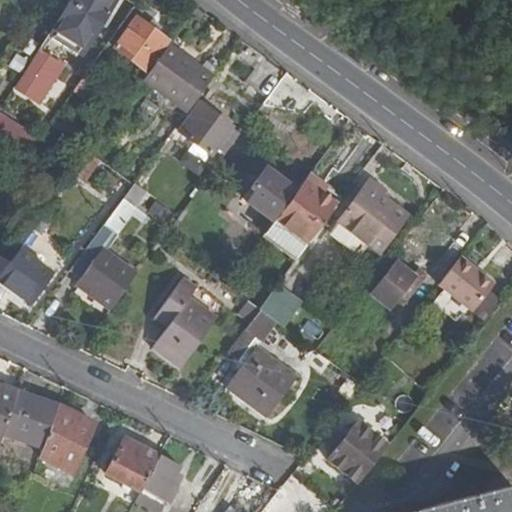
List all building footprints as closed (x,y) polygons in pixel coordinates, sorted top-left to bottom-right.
[(115,3),(110,0),(70,0),(60,16),(45,40),(73,61),(94,32),(115,3)] [(141,0),(110,0),(115,3),(94,32),(99,36),(120,7),(131,15),(141,0)] [(155,16),(168,0),(148,0),(143,7),(155,16)] [(166,42),(137,18),(115,47),(145,70),(166,42)] [(144,79),(187,110),(214,75),(171,43),(144,79)] [(38,106),(65,66),(39,48),(12,89),(38,106)] [(179,132),(195,144),(211,156),(231,128),(201,103),(179,132)] [(0,142),(26,156),(39,139),(0,119),(0,142)] [(211,156),(195,144),(189,151),(205,163),(211,156)] [(96,165),(85,157),(73,173),(84,180),(96,165)] [(271,222),(295,191),(264,168),(250,187),(256,191),(246,203),(271,222)] [(328,183),(314,172),(303,186),(317,197),(328,183)] [(132,185),(139,190),(148,179),(141,174),(132,185)] [(385,195),(370,183),(339,223),(379,254),(408,220),(382,199),(385,195)] [(146,196),(139,190),(132,185),(121,199),(136,210),(146,196)] [(317,197),(303,186),(277,220),(308,243),(333,210),(317,197)] [(131,216),(136,210),(121,199),(103,224),(114,233),(117,235),(131,216)] [(165,224),(171,210),(152,202),(146,216),(165,224)] [(144,216),(136,210),(131,216),(139,221),(144,216)] [(339,223),(330,235),(353,253),(362,241),(339,223)] [(114,233),(103,224),(70,269),(80,277),(101,250),(114,233)] [(49,271),(17,247),(8,260),(0,270),(0,281),(26,301),(49,271)] [(76,282),(112,310),(137,275),(101,250),(80,277),(76,282)] [(0,270),(8,260),(0,256),(0,270)] [(411,277),(390,261),(366,290),(390,309),(396,302),(402,305),(423,278),(415,272),(411,277)] [(481,279),(457,261),(433,292),(469,320),(475,312),(485,320),(502,300),(491,291),(498,283),(485,273),(481,279)] [(236,275),(227,287),(248,302),(259,309),(267,299),(236,275)] [(183,279),(160,311),(171,320),(164,328),(150,347),(178,370),(215,320),(189,299),(196,290),(183,279)] [(259,309),(282,327),(300,302),(277,286),(267,299),(259,309)] [(259,309),(248,302),(239,312),(250,320),(259,309)] [(171,320),(160,311),(154,319),(164,328),(171,320)] [(244,330),(226,353),(236,361),(250,343),(255,348),(259,342),(244,330)] [(250,343),(236,361),(241,366),(226,388),(265,418),(295,378),(255,348),(250,343)] [(0,445),(5,433),(17,398),(0,391),(0,445)] [(17,398),(5,433),(44,450),(60,408),(19,392),(17,398)] [(98,426),(60,408),(44,450),(41,458),(61,468),(63,463),(77,469),(98,426)] [(326,459),(356,483),(385,445),(373,436),(382,423),(365,411),(346,435),(340,430),(331,443),(336,447),(326,459)] [(140,490),(158,458),(124,440),(105,474),(139,492),(140,490)] [(179,466),(160,456),(158,458),(140,490),(171,507),(185,482),(175,476),(179,466)] [(98,488),(131,506),(139,492),(105,474),(98,488)] [(511,511),(511,486),(511,485),(409,511),(511,511)]
